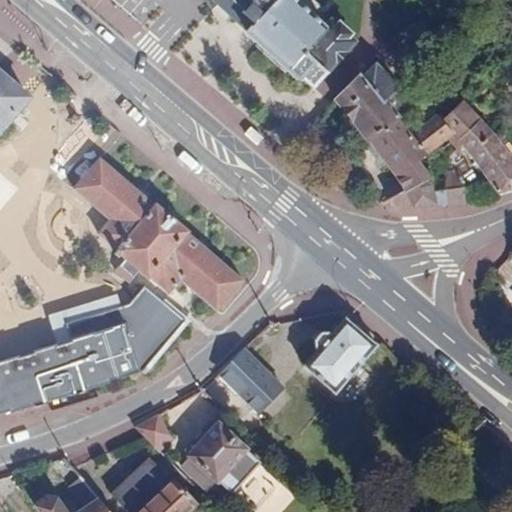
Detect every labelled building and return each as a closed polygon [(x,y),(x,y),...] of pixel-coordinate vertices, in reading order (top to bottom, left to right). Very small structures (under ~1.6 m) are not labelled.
[(330,21),(326,26),(297,0),(258,0),(240,21),(251,31),(247,33),(299,82),(302,78),(313,87),(353,45),(354,38),(335,21),(330,21)] [(400,88),(378,64),(363,78),(385,103),(386,101),(400,88)] [(0,134),(32,97),(0,70),(0,134)] [(397,119),(399,117),(386,101),(385,103),(363,78),(359,73),(335,98),(369,142),(397,119)] [(467,106),(463,101),(443,121),(454,134),(457,139),(480,120),(467,106)] [(443,121),(436,113),(409,135),(427,155),(454,134),(443,121)] [(427,155),(409,135),(397,119),(369,142),(379,155),(396,177),(404,193),(429,180),(432,178),(419,161),(427,155)] [(463,145),(503,195),(511,192),(511,158),(509,154),(494,135),(489,129),(480,120),(457,139),(463,145)] [(217,311),(243,279),(100,158),(73,188),(111,219),(98,233),(128,258),(115,272),(128,284),(141,270),(168,293),(180,280),(217,311)] [(409,204),(412,207),(448,204),(446,190),(434,191),(429,180),(404,193),(391,200),(393,205),(409,204)] [(448,204),(464,202),(465,198),(463,189),(446,190),(448,204)] [(0,416),(149,371),(188,321),(144,287),(129,306),(67,324),(72,342),(0,363),(0,416)] [(336,392),(376,344),(345,317),(332,332),(322,331),(314,339),(314,347),(317,350),(304,365),(336,392)] [(230,363),(214,378),(232,394),(247,378),(230,363)] [(256,415),(271,399),(247,378),(232,394),(256,415)] [(156,415),(134,426),(154,445),(168,434),(156,415)] [(188,454),(190,458),(216,481),(217,480),(231,492),(258,462),(246,450),(246,448),(215,421),(209,420),(201,429),(201,435),(204,437),(199,443),(196,440),(191,438),(184,444),(184,449),(189,453),(188,454)] [(149,456),(110,492),(128,511),(137,511),(171,480),(149,456)] [(181,467),(207,491),(216,481),(190,458),(181,467)] [(173,478),(171,480),(137,511),(185,511),(195,502),(173,478)] [(111,511),(99,498),(77,511),(111,511)]
